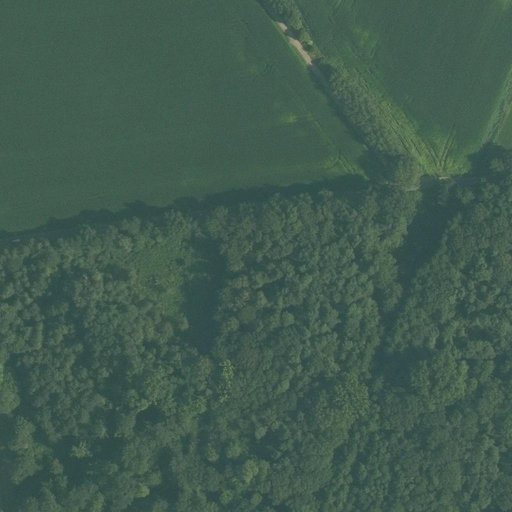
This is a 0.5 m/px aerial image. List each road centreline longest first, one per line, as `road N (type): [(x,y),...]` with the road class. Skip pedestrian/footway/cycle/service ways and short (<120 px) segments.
road 1 (unclassified): [(0,240),(511,168)]
road 2 (track): [(403,187),(264,0)]
